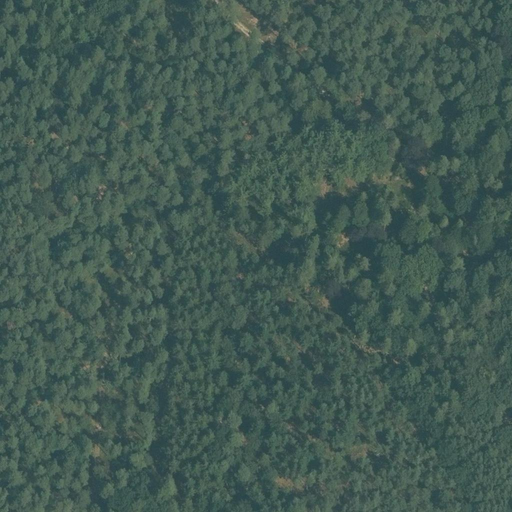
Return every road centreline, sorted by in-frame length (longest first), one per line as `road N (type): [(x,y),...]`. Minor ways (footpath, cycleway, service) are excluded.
road 1 (track): [(101,511),(137,249),(161,212),(201,182),(356,114)]
road 2 (track): [(450,175),(279,69),(199,0)]
